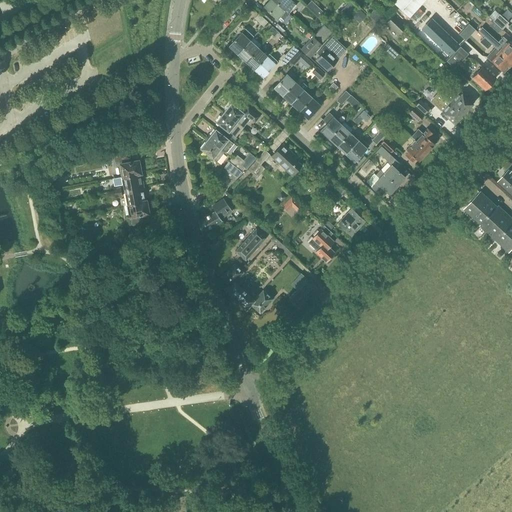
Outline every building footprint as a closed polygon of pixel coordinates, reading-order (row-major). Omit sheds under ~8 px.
[(286,10),(275,0),(269,0),(264,6),(281,22),(289,13),(286,10)] [(275,0),(286,10),(289,13),(297,4),(292,0),(275,0)] [(307,5),(321,18),(325,14),(312,0),(307,5)] [(395,0),(392,3),(409,19),(411,17),(419,8),(426,0),(395,0)] [(321,18),(307,5),(302,11),(315,24),(321,18)] [(419,8),(411,17),(415,21),(424,12),(419,8)] [(371,12),(368,15),(377,24),(381,20),(371,12)] [(504,29),(508,24),(496,13),(492,19),(504,29)] [(267,22),(259,14),(255,18),(263,26),(267,22)] [(390,16),(381,23),(396,36),(405,29),(397,23),(390,16)] [(420,28),(449,56),(459,45),(430,17),(420,28)] [(482,27),(478,31),(484,37),(491,44),(495,47),(499,51),(511,62),(511,45),(507,41),(503,37),(498,42),(482,27)] [(242,32),(230,45),(230,46),(238,53),(250,40),(254,36),(245,28),(242,32)] [(333,35),(316,52),(320,56),(317,59),(328,70),(339,58),(339,57),(347,48),(333,35)] [(310,57),(322,44),(313,36),(301,49),(310,57)] [(491,44),(484,37),(480,41),(487,48),(491,44)] [(247,61),(259,48),(250,40),(238,53),(247,61)] [(387,44),(382,50),(386,53),(391,48),(387,44)] [(284,55),(278,61),(284,66),(290,59),(299,50),(294,46),(293,46),(285,56),(284,55)] [(460,46),(446,60),(454,68),(464,57),(466,51),(460,46)] [(511,62),(499,51),(495,47),(486,56),(502,72),(508,66),(508,67),(511,62)] [(255,69),(267,56),(259,48),(247,61),(255,69)] [(299,50),(290,59),(295,64),(304,55),(299,50)] [(267,56),(255,69),(263,77),(262,77),(263,78),(277,62),(269,54),(267,56)] [(482,66),(472,77),(485,89),(486,88),(488,87),(488,85),(494,78),(482,66)] [(317,75),(321,71),(317,67),(313,72),(317,75)] [(455,69),(447,77),(458,88),(466,79),(455,69)] [(283,94),(295,81),(287,73),(274,88),(275,87),(283,94)] [(295,81),(283,94),(291,102),(304,89),(306,87),(303,84),(301,86),(295,81)] [(338,87),(333,82),(328,88),(333,92),(338,87)] [(314,95),(306,87),(304,89),(291,102),(300,110),(312,97),(314,95)] [(445,97),(462,113),(463,112),(465,112),(467,109),(467,108),(471,103),(454,88),(445,97)] [(350,95),(346,90),(336,100),(341,105),(350,95)] [(462,113),(445,97),(439,91),(433,97),(434,98),(431,101),(453,122),(457,118),(459,118),(461,115),(461,114),(462,113)] [(312,97),(300,110),(308,118),(307,119),(308,119),(323,103),(314,95),(312,97)] [(429,109),(419,101),(415,106),(424,114),(429,109)] [(224,112),(243,128),(250,119),(255,123),(260,117),(249,107),(244,113),(232,103),(224,112)] [(423,116),(413,107),(408,114),(417,122),(423,116)] [(243,128),(224,112),(216,122),(221,126),(217,130),(228,140),(233,143),(236,138),(235,137),(243,128)] [(334,116),(329,112),(323,120),(327,123),(320,131),(321,131),(321,130),(330,138),(342,124),(333,117),(334,116)] [(357,125),(363,118),(359,115),(353,121),(357,125)] [(342,124),(330,138),(338,145),(353,129),(344,121),(342,124)] [(387,132),(383,128),(371,140),(376,144),(387,132)] [(418,128),(411,136),(416,141),(414,142),(426,153),(434,144),(431,142),(434,138),(436,137),(429,130),(427,132),(425,135),(418,128)] [(228,140),(217,130),(216,129),(208,138),(221,149),(224,152),(233,143),(228,140)] [(357,133),(353,129),(338,145),(346,153),(358,140),(355,136),(357,133)] [(358,140),(346,153),(355,161),(369,146),(360,137),(358,140)] [(221,149),(208,138),(200,148),(217,161),(224,152),(221,149)] [(396,147),(386,139),(382,143),(382,144),(391,152),(396,147)] [(426,153),(414,142),(406,151),(408,152),(405,156),(412,162),(415,159),(418,162),(426,153)] [(283,143),(271,156),(292,175),(302,164),(297,160),(299,158),(283,143)] [(391,164),(383,173),(397,186),(405,177),(398,171),(402,166),(381,146),(377,151),(391,164)] [(123,176),(141,173),(140,167),(141,166),(140,162),(139,161),(138,160),(126,162),(125,158),(129,158),(127,148),(115,150),(117,156),(113,157),(114,165),(120,164),(123,176)] [(265,150),(247,169),(257,177),(265,168),(261,164),(270,154),(265,150)] [(235,154),(232,158),(245,167),(245,168),(255,157),(250,153),(244,160),(235,154)] [(245,167),(232,158),(224,167),(229,171),(218,183),(225,190),(237,177),(245,167)] [(366,172),(368,170),(374,164),(369,159),(361,168),(366,172)] [(502,169),(493,180),(511,197),(511,169),(509,166),(504,171),(502,169)] [(383,173),(380,170),(376,174),(379,177),(375,181),(376,182),(372,187),(383,197),(387,192),(389,194),(397,186),(383,173)] [(126,190),(142,187),(141,179),(142,177),(141,173),(123,176),(114,178),(116,186),(124,184),(126,190)] [(120,200),(121,205),(128,204),(146,200),(145,195),(144,194),(142,187),(126,190),(127,197),(121,198),(120,200)] [(335,192),(328,199),(334,204),(340,197),(335,192)] [(481,192),(466,210),(482,225),(481,226),(510,252),(511,249),(511,218),(499,206),(498,207),(481,192)] [(232,211),(224,199),(213,207),(215,211),(197,221),(202,233),(223,221),(221,219),(232,211)] [(146,200),(128,204),(131,216),(127,217),(129,225),(145,222),(144,214),(149,213),(149,212),(150,210),(149,207),(147,205),(146,200)] [(338,223),(351,236),(365,221),(352,208),(338,223)] [(324,225),(320,229),(329,237),(333,233),(324,225)] [(266,237),(256,228),(235,251),(246,260),(266,237)] [(329,247),(334,242),(329,237),(320,229),(308,242),(316,250),(316,251),(327,261),(335,253),(329,247)] [(228,284),(224,289),(247,309),(251,305),(261,313),(273,298),(263,289),(254,299),(234,281),(243,272),(234,263),(221,278),(228,284)] [(296,288),(307,297),(316,287),(305,278),(296,288)] [(106,294),(95,296),(98,307),(108,304),(106,294)]
